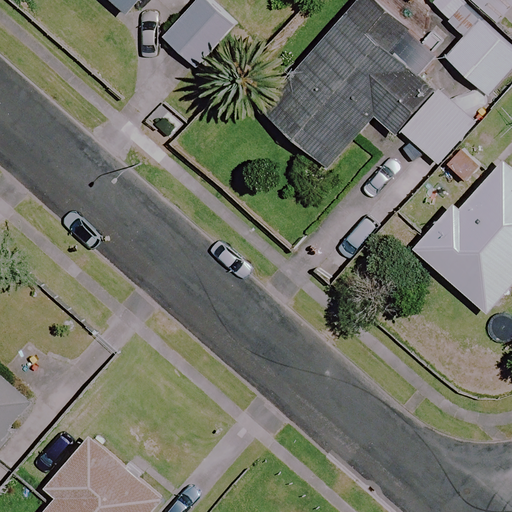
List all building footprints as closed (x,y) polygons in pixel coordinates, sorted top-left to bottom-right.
[(141,0),(112,0),(128,14),(141,0)] [(236,27),(206,0),(193,0),(160,36),(197,69),(236,27)] [(377,115),(440,166),(475,123),(385,49),(404,26),(372,0),(358,0),(265,114),(333,169),(377,115)] [(511,69),(511,50),(481,22),(456,0),(434,0),(430,4),(467,38),(447,59),(488,96),(511,69)] [(511,0),(470,0),(495,22),(511,3),(511,0)] [(511,285),(511,168),(502,160),(460,209),(455,204),(415,249),(488,313),(511,285)] [(0,452),(19,433),(9,423),(27,405),(0,378),(0,452)] [(151,511),(164,498),(92,437),(39,499),(52,510),(49,511),(151,511)]
